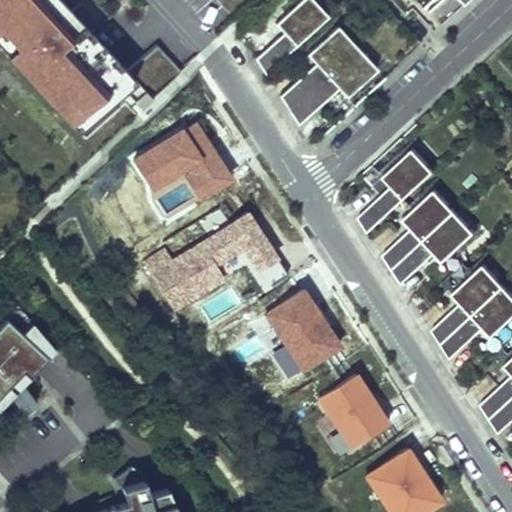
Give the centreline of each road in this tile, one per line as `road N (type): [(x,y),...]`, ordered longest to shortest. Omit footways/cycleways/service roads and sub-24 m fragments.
road 1 (residential): [(301,194),(505,511)]
road 2 (residential): [(511,5),(301,194)]
road 3 (residential): [(222,68),(301,194)]
